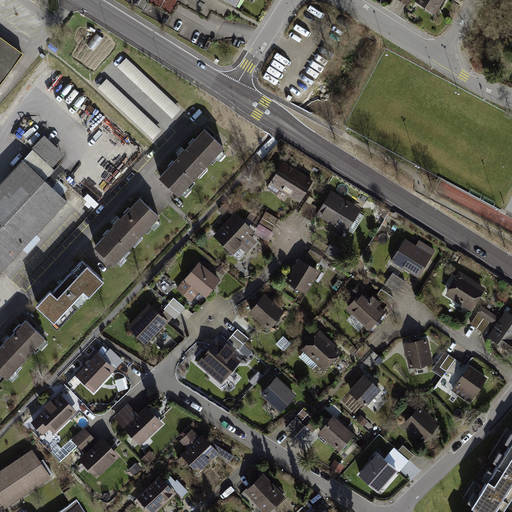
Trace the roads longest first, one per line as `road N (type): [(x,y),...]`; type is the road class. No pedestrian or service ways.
road 1 (tertiary): [(511,268),(231,91)]
road 2 (residential): [(189,123),(0,322)]
road 3 (residential): [(157,372),(372,511)]
road 4 (residential): [(157,372),(257,284),(292,235)]
road 5 (tertiary): [(231,91),(85,0)]
road 6 (residential): [(395,511),(511,395)]
road 7 (residential): [(511,375),(411,306)]
